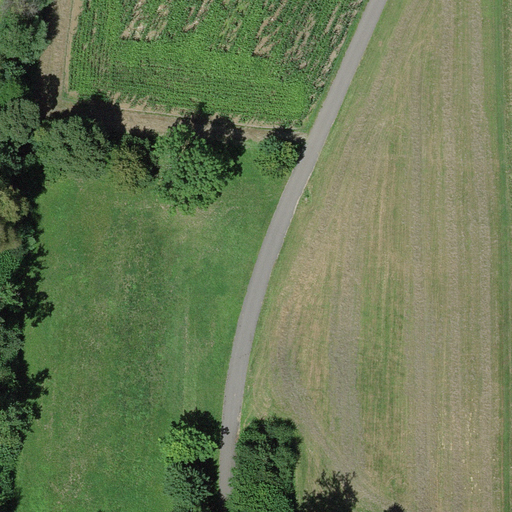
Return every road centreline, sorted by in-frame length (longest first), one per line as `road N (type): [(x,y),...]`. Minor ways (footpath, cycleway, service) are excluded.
road 1 (track): [(227,511),(239,356),(266,257),(377,0)]
road 2 (track): [(497,0),(505,199)]
